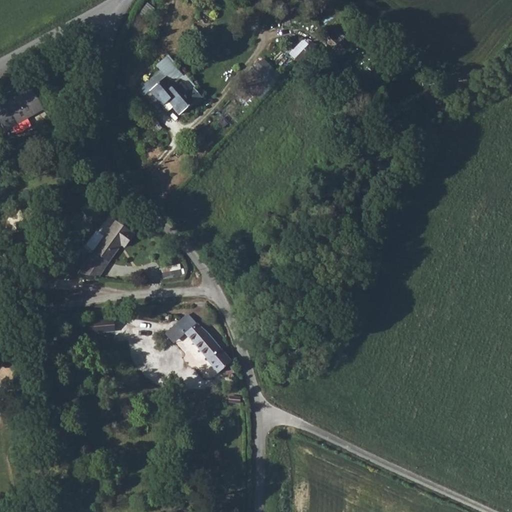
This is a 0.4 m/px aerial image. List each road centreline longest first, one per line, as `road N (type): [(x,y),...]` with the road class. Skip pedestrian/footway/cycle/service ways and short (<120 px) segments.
road 1 (tertiary): [(216,290),(101,156),(93,118),(120,7)]
road 2 (unclassified): [(259,407),(499,511)]
road 3 (unclassified): [(216,290),(118,295),(0,319)]
road 4 (unknown): [(133,199),(183,123),(232,77)]
road 5 (unclassified): [(0,68),(120,7)]
road 6 (tertiary): [(259,407),(216,290)]
